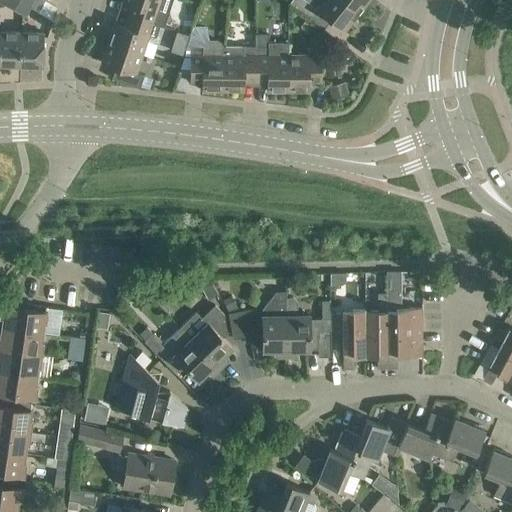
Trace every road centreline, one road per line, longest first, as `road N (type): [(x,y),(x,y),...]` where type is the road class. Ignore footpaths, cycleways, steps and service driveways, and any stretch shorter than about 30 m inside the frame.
road 1 (unclassified): [(70,125),(316,155)]
road 2 (residential): [(196,511),(211,445),(238,399),(253,391),(350,388)]
road 3 (residential): [(218,511),(287,433),(350,388)]
road 4 (residential): [(511,412),(446,386),(350,388)]
road 5 (residential): [(0,247),(51,195),(70,125)]
road 6 (tertiary): [(475,129),(460,79),(479,0)]
road 7 (tertiary): [(448,0),(434,48),(444,127)]
road 8 (residential): [(70,125),(66,54),(83,0)]
